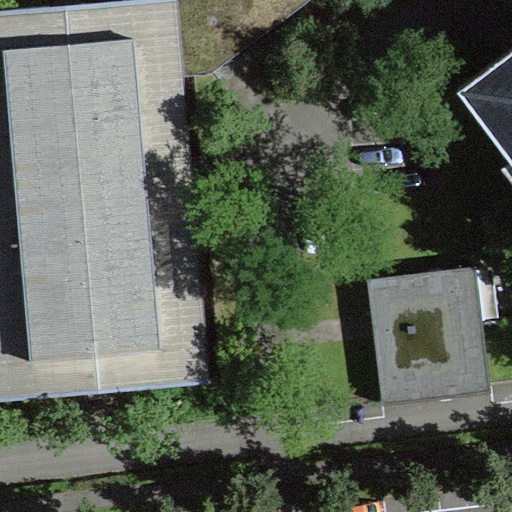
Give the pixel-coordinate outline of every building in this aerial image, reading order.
[(177,0),(131,0),(0,11),(0,402),(212,383),(184,77),(177,0)] [(306,0),(177,0),(184,77),(205,79),(306,0)] [(511,42),(511,24),(493,0),(440,0),(486,62),(511,42)] [(511,42),(486,62),(447,92),(511,176),(511,42)] [(483,267),(368,282),(374,325),(383,396),(497,382),(483,267)]
